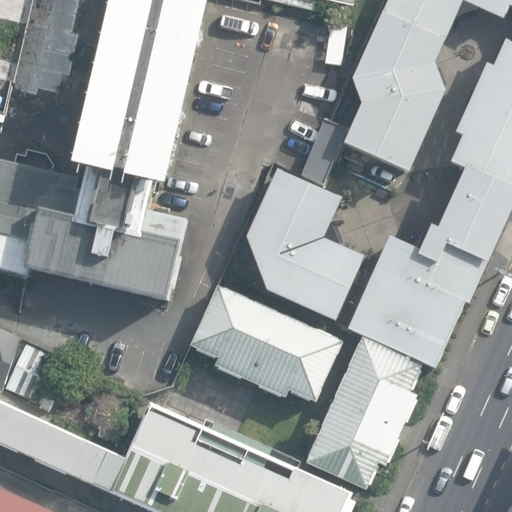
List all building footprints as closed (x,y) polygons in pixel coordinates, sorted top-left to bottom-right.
[(81,0),(0,0),(0,86),(60,99),(81,0)] [(114,0),(75,176),(0,160),(0,275),(169,308),(187,222),(148,210),(152,188),(168,189),(214,0),(114,0)] [(348,329),(364,336),(424,363),(436,369),(466,303),(470,305),(511,211),(511,0),(389,0),(353,79),(363,105),(345,144),(410,173),(446,92),(435,64),(464,2),(504,20),(510,6),(511,7),(511,42),(506,40),(494,67),(487,64),(457,133),(464,136),(452,162),(466,169),(439,228),(432,225),(421,250),(391,237),(348,329)] [(326,186),(348,131),(325,122),(303,176),(326,186)] [(268,291),(337,322),(366,256),(325,239),(344,198),(278,169),(248,238),(268,291)] [(344,342),(218,286),(191,346),(219,358),(216,366),(286,398),(290,390),(319,403),(344,342)] [(0,392),(3,394),(22,338),(0,327),(0,392)] [(411,391),(424,363),(364,336),(306,463),(367,490),(379,463),(386,466),(419,394),(411,391)] [(27,344),(6,389),(43,406),(64,362),(27,344)] [(113,492),(128,459),(0,401),(0,443),(95,486),(95,484),(113,492)] [(128,459),(113,492),(157,511),(352,511),(357,502),(352,500),(355,494),(299,469),(302,461),(207,419),(204,426),(154,403),(128,459)] [(56,511),(0,487),(0,511),(56,511)]
